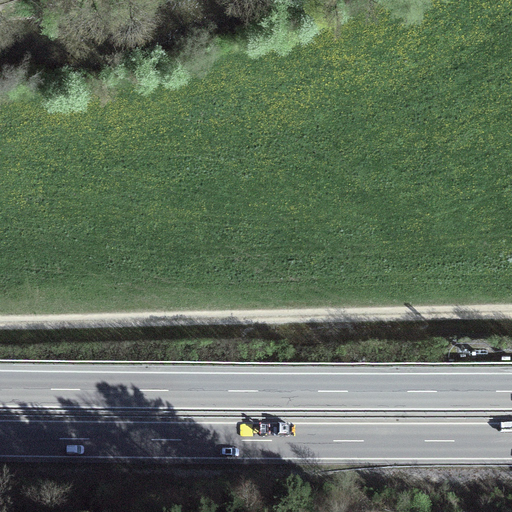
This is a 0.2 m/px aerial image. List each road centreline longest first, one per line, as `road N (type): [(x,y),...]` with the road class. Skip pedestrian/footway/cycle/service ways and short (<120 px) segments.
road 1 (track): [(511,319),(0,328)]
road 2 (motorway): [(0,437),(511,440)]
road 3 (motorway): [(511,390),(0,388)]
